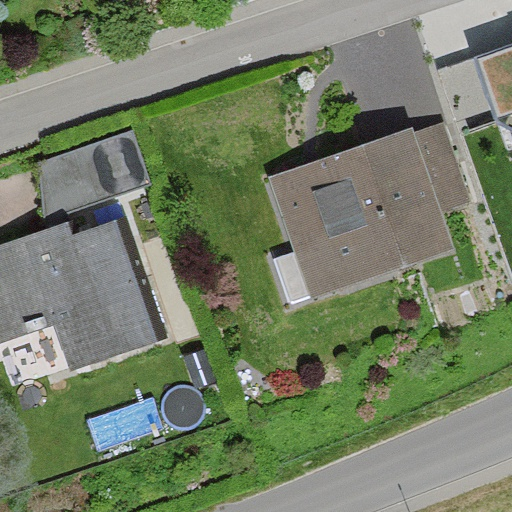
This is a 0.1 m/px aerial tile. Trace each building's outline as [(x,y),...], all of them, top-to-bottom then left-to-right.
[(511,46),(475,59),(495,118),(511,112),(511,46)] [(444,125),(413,136),(439,213),(471,202),(444,125)] [(410,128),(266,177),(307,298),(451,249),(439,213),(413,136),(410,128)] [(67,147),(81,201),(150,183),(135,129),(67,147)] [(131,225),(0,264),(0,352),(59,334),(72,377),(168,348),(131,225)]
